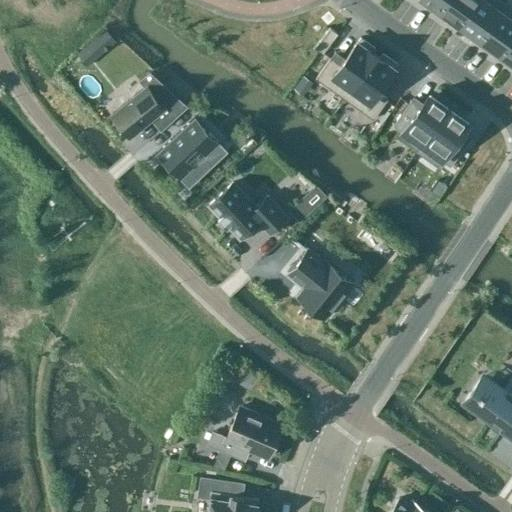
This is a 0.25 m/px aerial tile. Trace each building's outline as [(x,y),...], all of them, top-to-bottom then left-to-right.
[(424,0),(439,11),(446,0),(424,0)] [(446,0),(439,11),(459,25),(476,0),(446,0)] [(478,38),(505,2),(502,0),(476,0),(459,25),(478,38)] [(511,7),(505,2),(478,38),(498,53),(511,33),(511,7)] [(105,27),(88,42),(99,54),(115,40),(108,31),(105,27)] [(329,27),(315,47),(323,52),(337,33),(329,27)] [(511,33),(498,53),(511,62),(511,33)] [(371,51),(374,47),(360,36),(340,64),(330,57),(315,77),(333,90),(344,98),(375,54),(371,51)] [(382,52),(379,56),(375,54),(344,98),(373,118),(388,98),(377,90),(397,63),(382,52)] [(146,85),(111,113),(130,136),(153,117),(162,128),(189,103),(154,69),(141,79),(146,85)] [(421,146),(450,107),(430,93),(421,106),(411,99),(392,124),(421,146)] [(421,146),(451,167),(469,141),(460,134),(469,121),(450,107),(421,146)] [(152,155),(177,181),(216,144),(192,118),(152,155)] [(438,180),(430,191),(437,197),(445,185),(438,180)] [(217,199),(208,209),(219,220),(217,223),(226,232),(228,230),(239,241),(257,224),(268,236),(285,220),(266,200),(254,211),(231,186),(221,196),(220,195),(217,199)] [(321,262),(303,249),(285,274),(303,287),(295,296),(323,317),(350,281),(323,260),(321,262)] [(500,426),(511,434),(511,396),(489,380),(482,390),(480,389),(477,393),(479,394),(471,405),(492,420),(490,424),(491,425),(492,423),(497,427),(496,428),(497,429),(500,426)] [(212,431),(207,443),(231,453),(235,442),(268,456),(282,425),(238,407),(225,437),(212,431)] [(201,477),(198,496),(210,497),(207,511),(259,511),(260,510),(256,509),(257,498),(241,496),(243,483),(201,477)] [(398,498),(388,511),(429,511),(412,499),(408,505),(398,498)]
